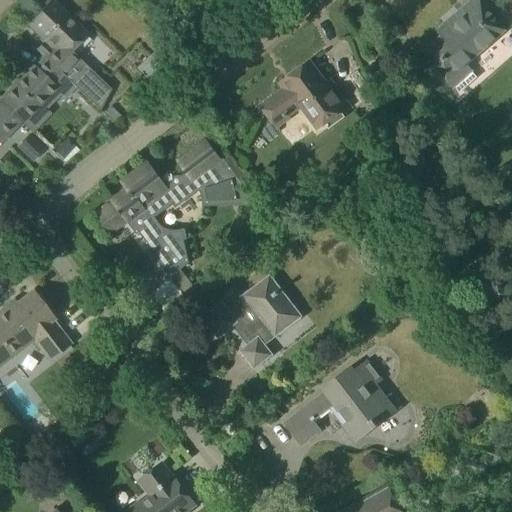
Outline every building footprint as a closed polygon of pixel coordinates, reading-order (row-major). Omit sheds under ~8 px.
[(54,48),(44,59),(55,70),(75,88),(76,87),(100,110),(111,89),(72,52),(88,36),(50,0),(34,0),(19,16),(28,25),(29,24),(54,48)] [(474,71),(467,63),(508,27),(484,0),(472,0),(458,13),(463,18),(450,29),(445,24),(436,32),(440,38),(423,53),(454,89),(455,88),(459,92),(476,77),(472,73),(474,71)] [(0,100),(0,101),(2,104),(8,108),(17,116),(20,120),(33,132),(51,113),(47,109),(60,95),(65,100),(75,88),(55,70),(44,59),(35,68),(33,66),(0,100)] [(317,128),(341,111),(348,106),(333,86),(328,89),(309,63),(279,84),(283,90),(260,107),(274,126),(301,106),(311,121),(317,128)] [(0,142),(1,144),(21,124),(32,134),(33,132),(20,120),(17,116),(8,108),(2,104),(0,105),(0,142)] [(28,133),(16,147),(32,162),(44,148),(28,133)] [(66,137),(54,151),(64,159),(76,146),(66,137)] [(180,270),(189,264),(183,240),(187,239),(184,229),(182,230),(179,231),(176,231),(173,231),(171,230),(168,230),(165,229),(163,227),(161,226),(158,224),(157,222),(155,220),(154,218),(172,204),(175,208),(199,190),(200,193),(201,196),(202,199),(202,202),(202,206),(246,206),(246,202),(252,198),(223,159),(220,161),(205,141),(177,162),(186,173),(180,177),(175,176),(172,179),(171,184),(165,188),(147,164),(122,183),(127,190),(112,201),(128,223),(137,235),(139,233),(152,250),(150,251),(172,281),(173,280),(189,301),(198,294),(180,270)] [(427,150),(410,151),(410,165),(427,165),(427,150)] [(302,318),(292,305),(269,275),(226,308),(222,302),(201,318),(217,339),(237,324),(251,342),(239,351),(254,370),(273,356),(265,346),(302,318)] [(49,360),(70,344),(51,320),(53,319),(32,292),(5,312),(3,309),(0,311),(0,366),(34,340),(49,360)] [(321,389),(322,390),(324,393),(283,424),(300,447),(321,431),(313,421),(333,405),(346,422),(342,426),(355,444),(377,427),(372,421),(383,412),(368,392),(382,382),(366,361),(353,371),(350,367),(321,389)] [(27,443),(16,451),(23,461),(34,453),(27,443)] [(132,511),(184,511),(194,505),(174,479),(173,480),(161,465),(140,481),(152,497),(132,511)] [(403,511),(391,489),(369,502),(351,511),(403,511)]
